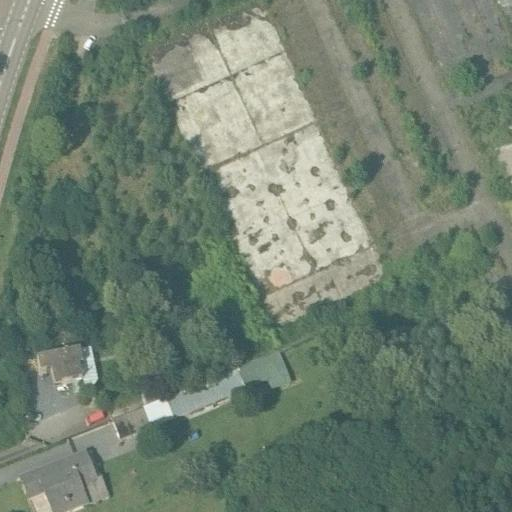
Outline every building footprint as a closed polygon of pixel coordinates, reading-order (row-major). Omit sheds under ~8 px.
[(294,0),(272,0),(269,2),(279,24),(301,14),(294,0)] [(491,0),(465,0),(476,23),(498,13),(491,0)] [(379,4),(357,14),(367,36),(389,26),(379,4)] [(357,14),(335,24),(346,46),(367,36),(357,14)] [(511,44),(506,32),(484,42),(494,63),(511,55),(511,44)] [(309,34),(287,44),(297,66),(319,56),(309,34)] [(397,44),(376,54),(386,76),(407,66),(397,44)] [(376,54),(354,64),(364,86),(386,76),(376,54)] [(511,55),(494,63),(504,85),(511,81),(511,55)] [(319,56),(297,66),(307,87),(329,78),(319,56)] [(416,84),(394,94),(404,116),(426,106),(416,84)] [(394,94),(372,104),(382,126),(404,116),(394,94)] [(337,96),(315,105),(325,127),(347,117),(337,96)] [(347,117),(325,127),(335,149),(357,139),(347,117)] [(434,124),(413,134),(423,156),(444,146),(434,124)] [(413,134),(391,144),(401,166),(423,156),(413,134)] [(503,158),(511,156),(511,146),(501,149),(503,158)] [(365,157),(343,167),(353,189),(375,179),(365,157)] [(453,165),(431,175),(441,196),(463,186),(453,165)] [(431,175),(409,185),(419,206),(441,196),(431,175)] [(375,179),(353,189),(363,211),(385,201),(375,179)] [(394,220),(372,230),(382,251),(404,241),(394,220)] [(404,241),(382,251),(392,273),(414,263),(404,241)] [(158,405),(113,423),(121,444),(267,385),(267,384),(296,374),(286,352),(238,370),(239,372),(184,394),(158,405)] [(80,353),(37,361),(40,374),(51,372),(53,387),(82,382),(79,366),(82,366),(80,353)] [(113,423),(184,394),(179,381),(107,410),(113,423)] [(86,457),(21,484),(29,502),(44,496),(51,511),(57,511),(85,500),(88,506),(109,497),(103,482),(98,484),(86,457)]
